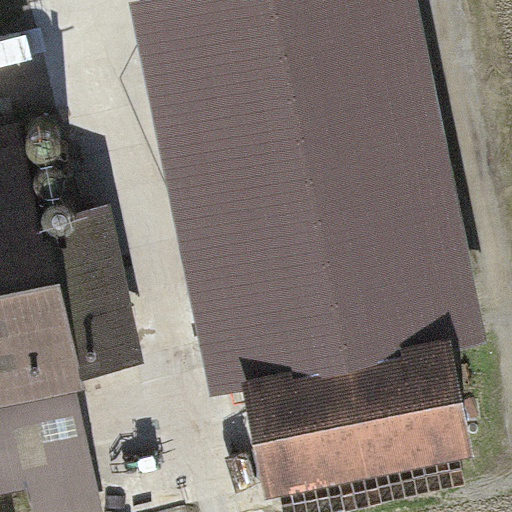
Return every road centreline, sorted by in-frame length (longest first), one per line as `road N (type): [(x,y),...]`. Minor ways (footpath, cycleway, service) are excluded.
road 1 (unknown): [(132,92),(234,359)]
road 2 (unknown): [(0,117),(132,92)]
